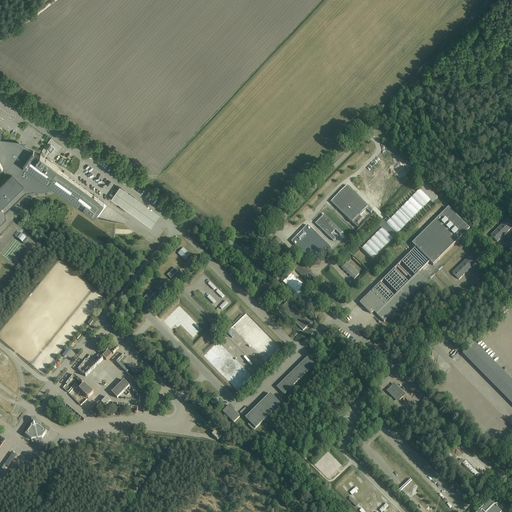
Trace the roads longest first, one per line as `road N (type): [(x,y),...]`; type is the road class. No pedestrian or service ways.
road 1 (track): [(0,483),(50,457),(122,438),(224,446),(258,460)]
road 2 (track): [(488,0),(399,92),(371,138)]
road 3 (track): [(150,176),(127,169),(0,77)]
road 4 (track): [(246,451),(267,431),(276,433),(354,511)]
